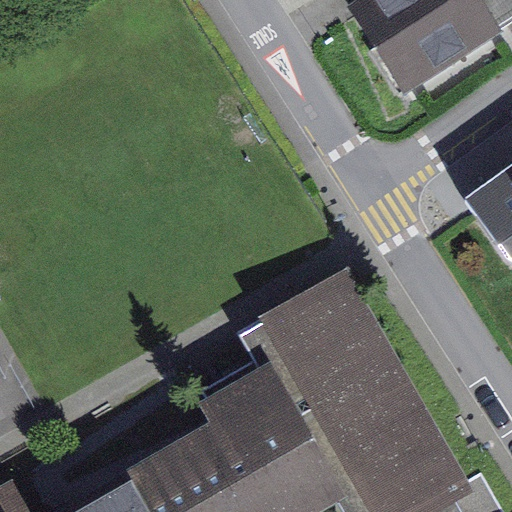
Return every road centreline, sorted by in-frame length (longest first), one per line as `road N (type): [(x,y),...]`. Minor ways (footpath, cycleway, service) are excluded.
road 1 (residential): [(511,388),(372,174)]
road 2 (residential): [(372,174),(261,0)]
road 3 (residential): [(372,174),(511,81)]
